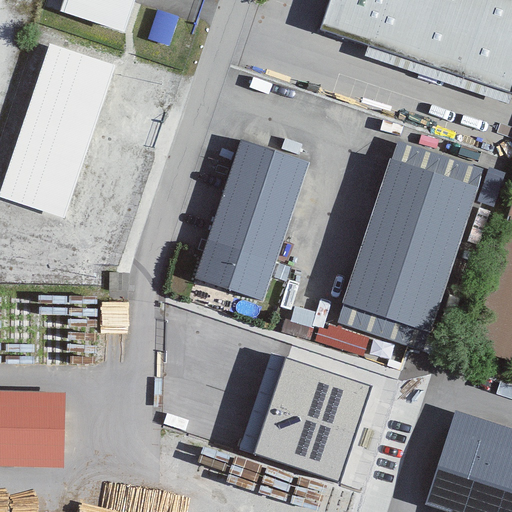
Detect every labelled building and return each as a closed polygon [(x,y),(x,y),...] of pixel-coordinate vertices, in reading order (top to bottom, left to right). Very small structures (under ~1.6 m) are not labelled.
[(59,0),(124,21),(131,0),(59,0)] [(511,71),(511,0),(352,0),(346,18),(511,71)] [(156,9),(151,38),(171,42),(177,13),(156,9)] [(0,198),(55,216),(107,49),(40,26),(0,142),(0,198)] [(253,298),(300,164),(234,141),(187,275),(253,298)] [(397,158),(479,179),(483,165),(401,144),(397,158)] [(472,192),(383,162),(334,308),(424,338),(472,192)] [(505,222),(462,351),(511,367),(511,186),(501,220),(505,222)] [(371,391),(269,357),(237,451),(340,486),(371,391)] [(0,469),(56,470),(58,394),(0,392),(0,469)] [(511,511),(511,431),(454,413),(420,511),(511,511)]
